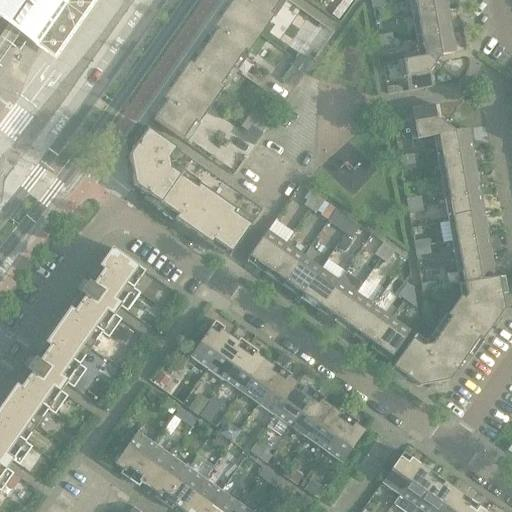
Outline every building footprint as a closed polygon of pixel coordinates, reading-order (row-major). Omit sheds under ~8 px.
[(0,0),(0,20),(47,53),(61,63),(97,11),(104,0),(0,0)] [(233,0),(226,12),(261,36),(274,18),(271,15),(281,0),(233,0)] [(351,0),(344,0),(332,16),(339,21),(354,2),(351,0)] [(386,0),(378,0),(372,1),(373,8),(387,6),(386,0)] [(446,0),(414,0),(417,15),(448,10),(446,0)] [(448,10),(417,15),(421,37),(452,31),(448,10)] [(216,33),(204,49),(233,69),(245,53),(248,55),(261,36),(226,12),(212,30),(216,33)] [(452,31),(421,37),(425,57),(436,65),(442,56),(455,54),(452,31)] [(378,37),(379,44),(393,41),(392,34),(378,37)] [(393,41),(379,44),(381,51),(395,48),(393,41)] [(189,64),(176,82),(211,107),(224,88),(221,86),(233,69),(204,49),(192,66),(189,64)] [(300,55),(296,61),(308,69),(312,63),(300,55)] [(436,65),(425,57),(403,61),(408,92),(432,88),(429,74),(436,65)] [(308,69),(296,61),(292,67),(304,75),(308,69)] [(166,103),(154,121),(182,141),(195,123),(198,126),(211,107),(176,82),(163,101),(166,103)] [(401,85),(387,88),(388,95),(403,93),(401,85)] [(417,141),(439,137),(446,126),(437,119),(435,106),(412,110),(417,141)] [(392,114),(393,121),(407,118),(406,111),(392,114)] [(250,126),(246,132),(258,140),(262,134),(250,126)] [(446,126),(439,137),(442,157),(473,152),(469,130),(455,132),(446,126)] [(137,144),(129,156),(128,156),(134,187),(146,195),(144,199),(229,258),(262,210),(144,128),(134,142),(137,144)] [(258,140),(246,132),(242,137),(254,146),(258,140)] [(473,152),(442,157),(446,179),(477,173),(473,152)] [(399,157),(400,164),(415,162),(413,155),(399,157)] [(415,162),(400,164),(402,171),(416,169),(415,162)] [(477,173),(446,179),(450,200),(480,194),(477,173)] [(304,206),(310,210),(318,198),(312,194),(304,206)] [(480,194),(450,200),(454,221),(484,216),(480,194)] [(407,200),(408,207),(422,204),(421,197),(407,200)] [(318,198),(310,210),(316,214),(324,202),(318,198)] [(422,204),(408,207),(409,214),(423,212),(422,204)] [(484,216),(454,221),(457,242),(488,237),(484,216)] [(340,230),(345,235),(354,223),(348,219),(340,230)] [(354,223),(345,235),(351,239),(360,227),(354,223)] [(267,232),(249,257),(268,270),(285,245),(267,232)] [(488,237),(457,242),(461,264),(491,258),(488,237)] [(414,242),(415,249),(430,247),(428,240),(414,242)] [(375,255),(381,259),(389,248),(383,244),(375,255)] [(285,245),(268,270),(285,283),(303,257),(285,245)] [(430,247),(415,249),(417,257),(431,254),(430,247)] [(389,248),(381,259),(387,264),(395,252),(389,248)] [(133,289),(145,272),(112,249),(0,409),(0,492),(1,493),(14,474),(7,470),(13,462),(19,466),(32,448),(25,443),(48,411),(55,415),(68,397),(61,392),(67,384),(73,389),(86,370),(80,366),(102,334),(108,339),(121,320),(115,316),(120,307),(127,312),(140,294),(133,289)] [(303,257),(285,283),(303,295),(321,270),(303,257)] [(491,258),(461,264),(465,285),(495,279),(495,278),(491,258)] [(321,270),(303,295),(321,308),(339,282),(321,270)] [(339,282),(321,308),(338,320),(356,295),(364,284),(346,272),(339,282)] [(451,318),(439,335),(468,356),(480,339),(483,341),(502,314),(505,310),(499,278),(495,278),(495,279),(465,285),(467,296),(464,299),(461,297),(448,316),(451,318)] [(436,282),(422,285),(423,292),(437,290),(436,282)] [(399,296),(405,300),(413,289),(407,284),(399,296)] [(413,289),(405,300),(417,309),(413,289)] [(356,295),(338,320),(356,332),(374,307),(356,295)] [(374,307),(356,332),(374,345),(392,319),(374,307)] [(392,319),(374,345),(392,358),(410,332),(392,319)] [(190,358),(207,370),(230,338),(219,330),(222,326),(215,322),(190,358)] [(413,339),(393,368),(419,387),(452,378),(468,356),(439,335),(432,345),(424,347),(413,339)] [(230,338),(207,370),(224,382),(249,346),(243,341),(241,345),(230,338)] [(249,346),(224,382),(241,393),(263,361),(253,354),(255,350),(249,346)] [(263,361),(241,393),(258,405),(283,369),(277,365),(274,368),(263,361)] [(283,369),(258,405),(274,417),(297,384),(286,377),(289,373),(283,369)] [(297,384),(274,417),(267,427),(284,439),(291,428),(316,392),(310,388),(307,392),(297,384)] [(316,392),(291,428),(308,440),(330,408),(320,400),(322,397),(316,392)] [(196,399),(189,409),(198,416),(206,406),(196,399)] [(206,407),(200,417),(209,424),(216,414),(206,407)] [(330,408),(308,440),(324,452),(350,416),(343,411),(341,415),(330,408)] [(180,409),(174,417),(180,422),(183,418),(193,426),(197,421),(180,409)] [(350,416),(324,452),(342,464),(365,432),(353,424),(356,420),(350,416)] [(226,422),(219,433),(219,434),(230,441),(232,442),(239,431),(226,422)] [(124,477),(130,481),(155,445),(137,433),(115,465),(126,473),(124,477)] [(219,434),(212,445),(223,453),(230,441),(219,434)] [(155,445),(130,481),(136,485),(139,481),(149,489),(172,457),(155,445)] [(254,445),(250,452),(266,463),(271,457),(254,445)] [(403,453),(382,484),(399,497),(421,466),(403,453)] [(172,457),(149,489),(160,496),(157,500),(163,504),(188,468),(172,457)] [(399,497),(393,505),(403,511),(413,511),(437,477),(421,466),(399,497)] [(188,468),(163,504),(169,509),(172,505),(182,511),(205,480),(188,468)] [(264,468),(258,476),(274,488),(280,479),(264,468)] [(288,468),(283,475),(297,485),(302,477),(295,472),(288,468)] [(437,477),(413,511),(438,511),(454,489),(437,477)] [(205,480),(182,511),(207,511),(222,492),(205,480)] [(311,481),(305,490),(317,499),(318,500),(325,490),(311,481)] [(454,489),(438,511),(463,511),(471,501),(454,489)] [(222,492),(207,511),(232,511),(239,503),(222,492)] [(486,511),(471,501),(463,511),(486,511)] [(251,511),(239,503),(232,511),(251,511)]
